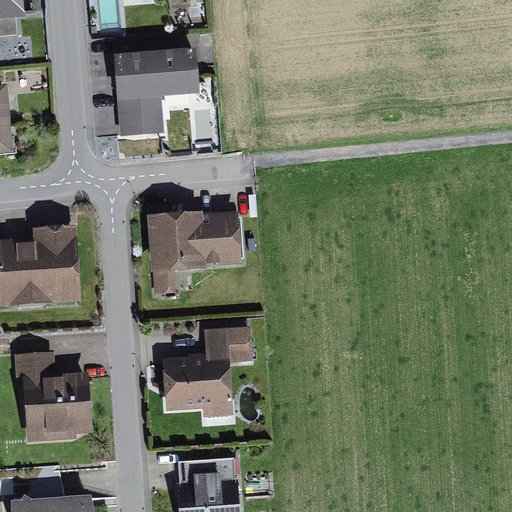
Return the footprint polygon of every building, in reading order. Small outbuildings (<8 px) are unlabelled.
[(0,0),(0,19),(26,17),(24,0),(0,0)] [(202,55),(114,62),(121,142),(163,138),(160,102),(206,99),(202,55)] [(0,95),(0,159),(15,158),(10,95),(0,95)] [(191,217),(150,219),(153,294),(170,293),(169,270),(240,267),(237,215),(191,217)] [(0,245),(0,308),(85,301),(79,231),(35,235),(36,243),(28,243),(0,245)] [(164,363),(166,410),(237,407),(235,363),(249,362),(248,333),(209,335),(210,361),(164,363)] [(19,360),(27,441),(92,435),(87,378),(70,379),(54,381),(52,357),(19,360)] [(182,466),(184,511),(243,511),(241,464),(182,466)] [(94,511),(93,502),(10,508),(9,511),(94,511)]
